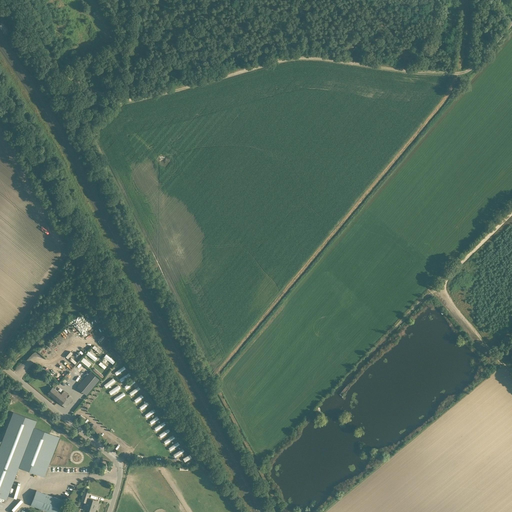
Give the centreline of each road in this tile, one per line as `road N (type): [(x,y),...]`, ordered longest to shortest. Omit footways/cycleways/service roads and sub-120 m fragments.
road 1 (track): [(61,71),(127,101),(303,53),(469,74),(511,27)]
road 2 (track): [(0,33),(77,154),(193,377)]
road 3 (unclassified): [(109,511),(118,465),(0,364)]
road 4 (track): [(322,406),(440,284)]
